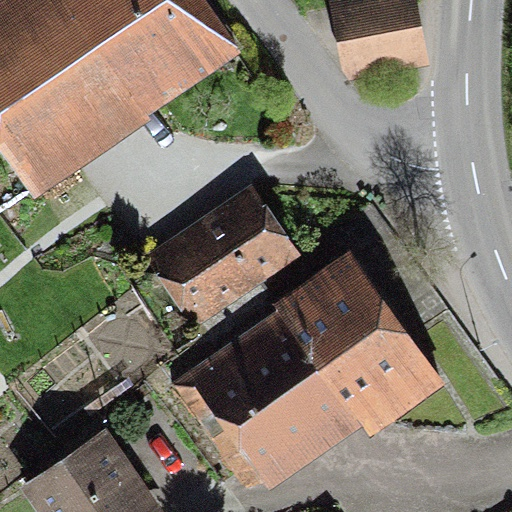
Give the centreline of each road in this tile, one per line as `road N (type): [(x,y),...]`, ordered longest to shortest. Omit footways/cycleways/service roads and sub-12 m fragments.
road 1 (residential): [(473,168),(420,166),(377,147),(257,0)]
road 2 (secondary): [(472,0),(473,168)]
road 3 (secondary): [(473,168),(511,299)]
